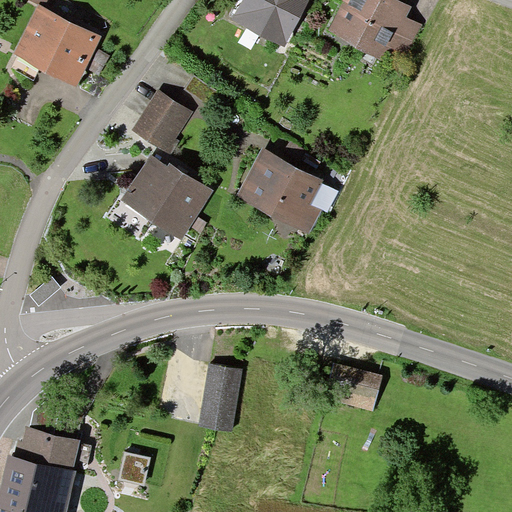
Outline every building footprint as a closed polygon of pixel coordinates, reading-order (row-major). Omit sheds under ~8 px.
[(235,0),(231,7),(277,33),(295,0),(235,0)] [(412,6),(400,0),(342,0),(343,1),(327,31),(382,60),(389,47),(406,55),(422,25),(407,16),(412,6)] [(33,2),(12,47),(70,74),(91,30),(39,5),(33,2)] [(154,91),(132,123),(162,144),(185,112),(154,91)] [(261,147),(238,188),(299,222),(322,181),(261,147)] [(150,156),(121,204),(174,235),(202,188),(150,156)] [(61,287),(53,276),(32,294),(41,304),(61,287)] [(383,375),(334,363),(325,399),(374,411),(383,375)] [(208,364),(199,420),(226,424),(235,368),(208,364)] [(18,440),(14,456),(73,470),(81,440),(26,427),(23,442),(18,440)] [(14,456),(8,455),(0,488),(0,511),(66,511),(77,471),(73,470),(14,456)]
